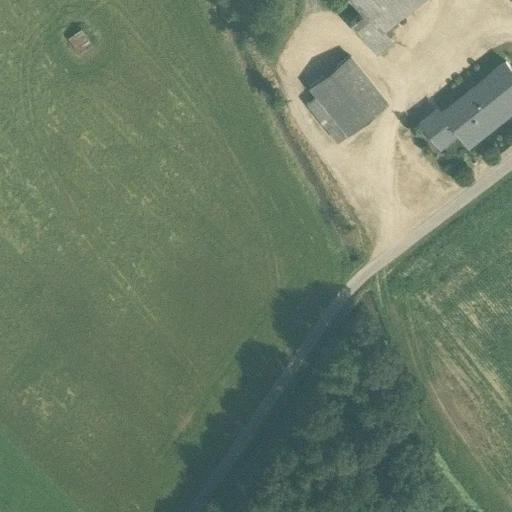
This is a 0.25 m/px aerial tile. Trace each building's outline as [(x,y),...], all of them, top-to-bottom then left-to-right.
[(379,0),(364,11),(351,22),(375,53),(391,40),(383,30),(420,0),(379,0)] [(354,0),(364,11),(379,0),(354,0)] [(94,45),(82,29),(69,38),(81,54),(94,45)] [(387,103),(349,56),(310,87),(348,134),(387,103)] [(511,68),(506,61),(437,115),(434,111),(420,122),(439,146),(457,132),(467,145),(480,134),(477,130),(492,118),(495,122),(511,109),(511,68)] [(348,134),(317,97),(308,104),(337,142),(348,134)]
